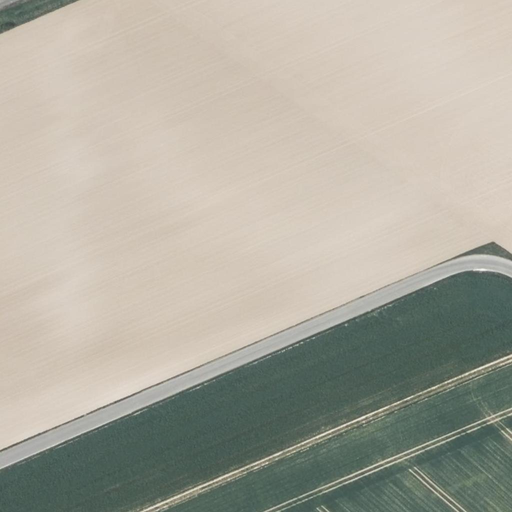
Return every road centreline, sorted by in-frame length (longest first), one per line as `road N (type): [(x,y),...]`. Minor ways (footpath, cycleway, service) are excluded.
road 1 (unclassified): [(511,267),(462,264),(0,460)]
road 2 (track): [(155,511),(511,359)]
